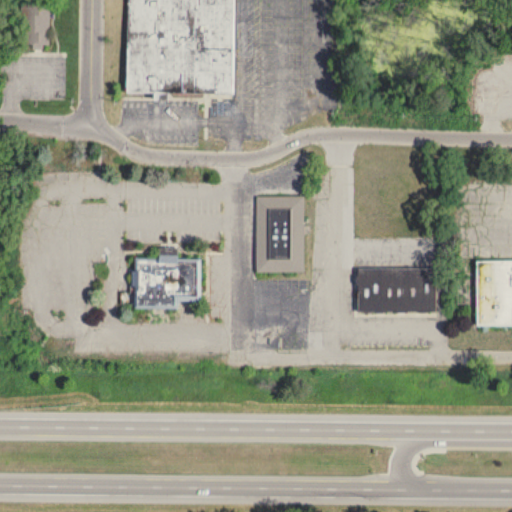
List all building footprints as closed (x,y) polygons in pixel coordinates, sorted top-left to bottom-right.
[(126,0),(126,94),(233,96),(234,0),(126,0)] [(52,4),(19,4),(19,46),(52,46),(52,4)] [(304,274),(304,197),(257,197),(257,273),(304,274)] [(178,311),(178,304),(200,304),(200,260),(178,259),(178,249),(159,249),(159,260),(134,259),(134,310),(178,311)] [(511,261),(476,262),(476,327),(511,326),(511,261)] [(357,270),(357,314),(436,313),(436,269),(357,270)]
